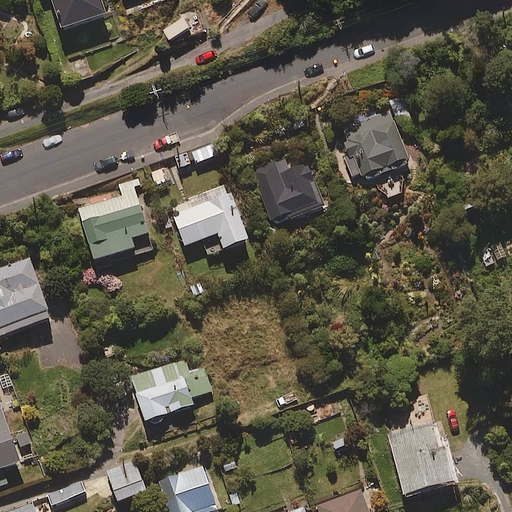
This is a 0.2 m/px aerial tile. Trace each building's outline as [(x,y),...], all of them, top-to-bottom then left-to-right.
[(53,0),(65,29),(107,13),(102,0),(53,0)] [(349,143),(343,146),(348,157),(344,159),(352,179),(362,175),(363,178),(366,177),(368,181),(399,168),(398,165),(411,160),(390,110),(343,130),(349,143)] [(289,167),(286,159),(253,170),(271,221),(292,214),(294,220),(327,209),(310,160),(289,167)] [(149,232),(133,182),(104,191),(107,201),(79,210),(95,261),(136,247),(133,238),(149,232)] [(250,239),(228,183),(185,200),(187,205),(172,211),(186,246),(203,239),(209,255),(250,239)] [(0,338),(53,318),(30,259),(0,270),(0,351),(2,350),(0,343),(0,338)] [(188,371),(185,360),(132,377),(146,421),(195,405),(193,398),(212,392),(204,366),(188,371)] [(13,437),(0,400),(0,487),(10,484),(5,469),(36,458),(27,432),(13,437)] [(434,423),(389,435),(406,495),(457,480),(446,443),(440,445),(434,423)] [(147,491),(136,461),(107,471),(118,502),(147,491)] [(211,511),(219,510),(204,466),(159,481),(169,511),(211,511)] [(87,492),(82,481),(48,494),(52,505),(87,492)] [(370,511),(362,490),(318,506),(320,511),(370,511)] [(37,511),(34,503),(8,511),(37,511)]
